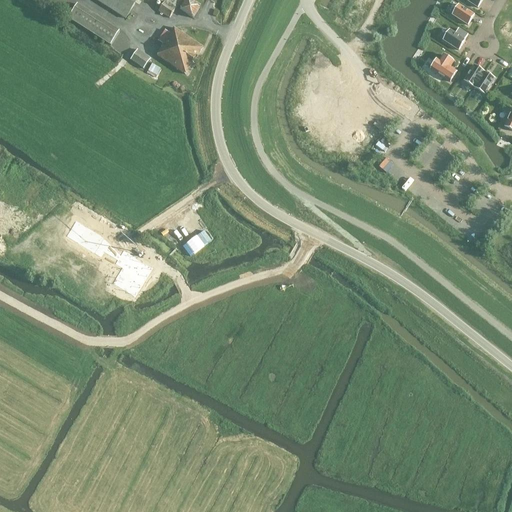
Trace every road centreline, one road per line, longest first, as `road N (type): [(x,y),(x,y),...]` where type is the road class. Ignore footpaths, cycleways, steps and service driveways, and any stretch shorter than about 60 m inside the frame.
road 1 (unclassified): [(511,367),(391,275),(263,206),(237,181),(218,133),(217,101),(251,0)]
road 2 (track): [(0,296),(83,341),(129,342),(185,307),(296,264),(313,233)]
